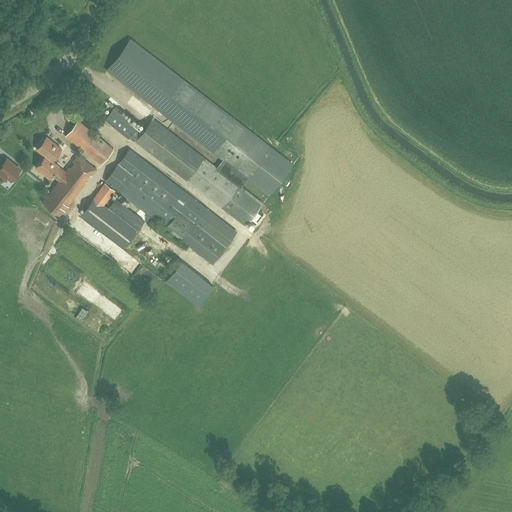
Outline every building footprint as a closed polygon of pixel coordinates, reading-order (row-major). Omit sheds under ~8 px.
[(160,111),(184,80),(130,38),(106,69),(160,111)] [(269,145),(184,80),(160,111),(222,160),(245,177),(269,145)] [(114,108),(105,119),(129,139),(131,137),(135,140),(141,131),(114,108)] [(217,167),(154,119),(137,141),(222,207),(239,185),(242,187),(248,179),(222,160),(217,167)] [(86,126),(78,120),(66,136),(74,142),(86,126)] [(86,126),(74,142),(101,164),(114,148),(86,126)] [(62,149),(46,136),(36,149),(53,161),(62,149)] [(293,164),(269,145),(245,177),(248,179),(268,196),(293,164)] [(106,181),(172,232),(182,240),(207,208),(131,149),(106,181)] [(0,172),(11,180),(20,168),(2,154),(0,156),(0,172)] [(65,170),(45,155),(36,167),(50,178),(52,175),(59,180),(65,170)] [(68,167),(59,180),(76,195),(87,182),(85,180),(90,174),(92,176),(97,170),(78,155),(73,161),(75,162),(70,168),(68,167)] [(76,195),(59,180),(42,201),(60,216),(76,195)] [(115,191),(105,183),(80,215),(123,248),(137,230),(108,207),(104,204),(105,203),(109,205),(112,201),(109,198),(115,191)] [(242,187),(239,185),(222,207),(246,226),(263,203),(242,187)] [(145,220),(116,198),(108,207),(137,230),(145,220)] [(235,230),(207,208),(182,240),(211,262),(235,230)]
